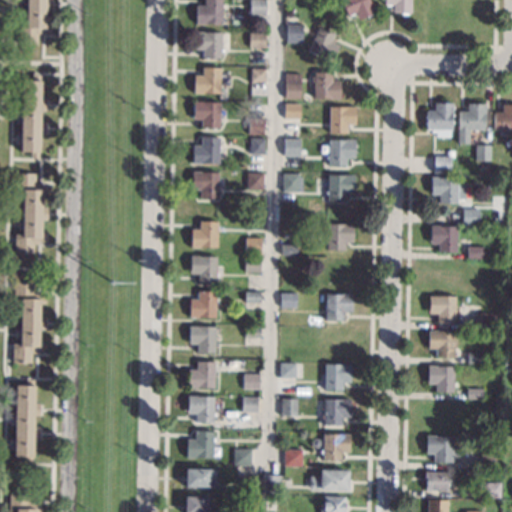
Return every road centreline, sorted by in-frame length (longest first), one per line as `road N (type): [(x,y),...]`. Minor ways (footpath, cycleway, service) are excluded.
road 1 (residential): [(148,511),(157,0)]
road 2 (residential): [(74,0),(68,511)]
road 3 (residential): [(386,511),(393,71)]
